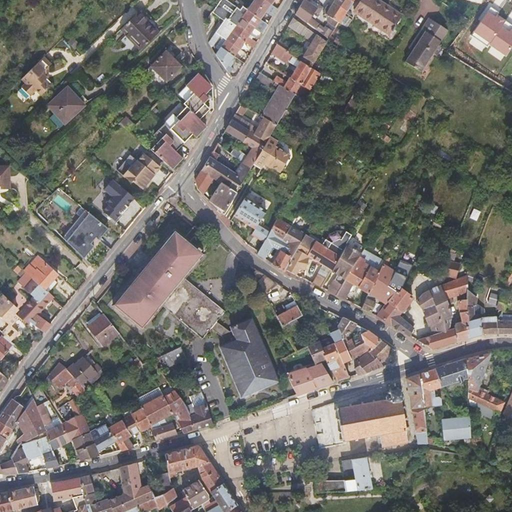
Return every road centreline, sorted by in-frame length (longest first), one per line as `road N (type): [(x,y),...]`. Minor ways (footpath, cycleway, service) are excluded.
road 1 (unclassified): [(178,182),(247,257),(388,332),(425,362)]
road 2 (tertiary): [(0,405),(54,327),(178,182)]
road 3 (unclassified): [(202,433),(425,362)]
road 4 (unclassified): [(0,479),(202,433)]
